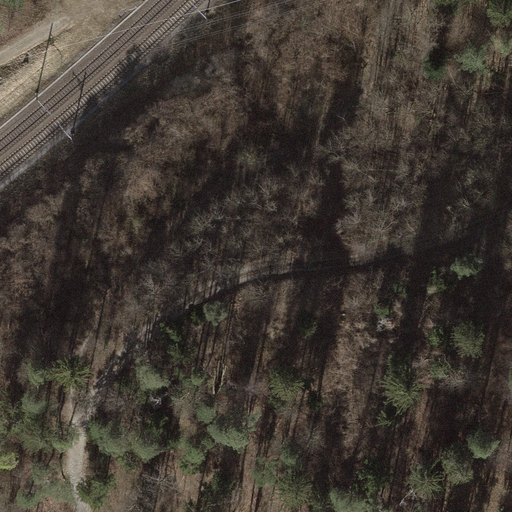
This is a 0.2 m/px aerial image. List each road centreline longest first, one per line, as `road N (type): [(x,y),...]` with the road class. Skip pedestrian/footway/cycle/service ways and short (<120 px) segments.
road 1 (track): [(78,448),(80,367),(117,295),(193,216),(345,113),(377,64),(395,0)]
road 2 (track): [(78,448),(90,407),(127,352),(206,291),(269,269),(381,256),(511,213)]
